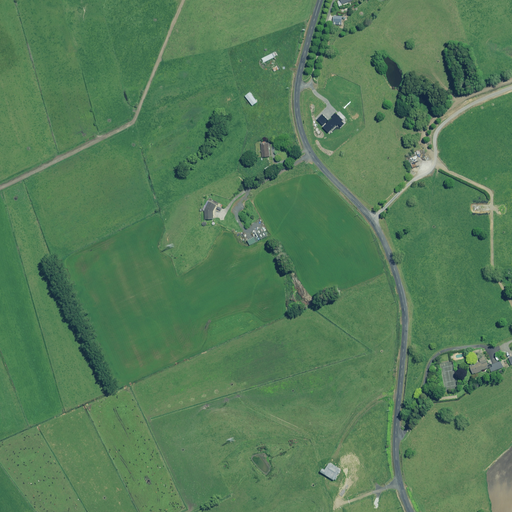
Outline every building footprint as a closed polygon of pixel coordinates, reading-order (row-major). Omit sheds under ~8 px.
[(277,56),(275,52),(262,58),(264,62),(277,56)] [(258,102),(250,92),(246,96),(253,106),(258,102)] [(270,157),(269,144),(261,145),(262,151),(262,157),(270,157)] [(210,202),(206,209),(205,219),(213,219),(214,212),(216,208),(221,210),(222,209),(217,206),(210,202)] [(259,240),(259,241),(267,236),(263,228),(257,232),(256,231),(254,232),(256,236),(248,241),(250,245),(259,240)] [(489,367),(484,355),(479,358),(481,363),(471,367),(474,375),(481,371),(489,367)] [(503,367),(500,361),(492,364),(493,366),(490,368),(492,372),(503,367)] [(353,477),(351,464),(346,465),(347,472),(343,473),(345,479),(353,477)]
